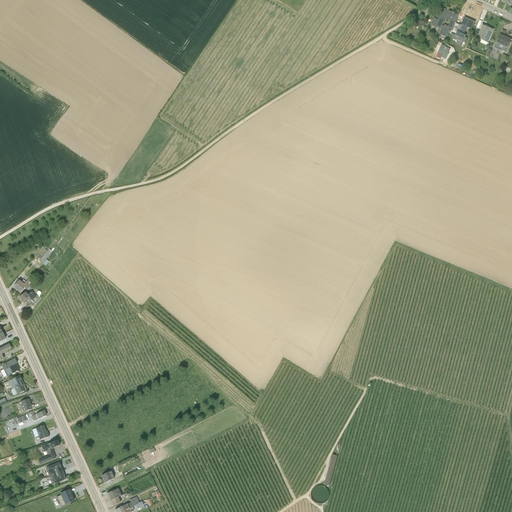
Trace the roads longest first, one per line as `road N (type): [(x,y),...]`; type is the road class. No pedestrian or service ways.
road 1 (track): [(0,236),(53,205),(167,175),(426,9)]
road 2 (secondary): [(0,287),(102,511)]
